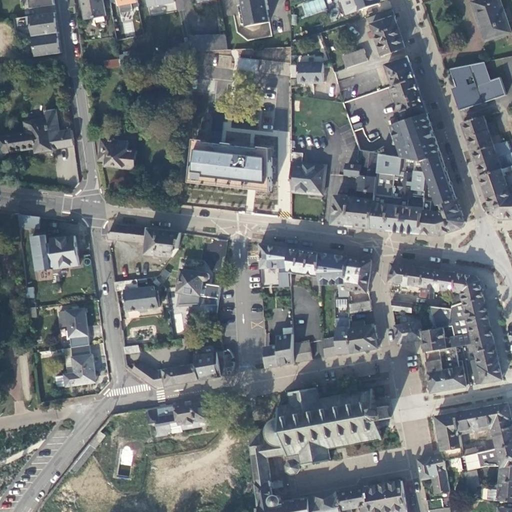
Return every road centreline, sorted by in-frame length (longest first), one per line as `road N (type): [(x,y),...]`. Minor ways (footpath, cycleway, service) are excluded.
road 1 (residential): [(493,254),(407,0)]
road 2 (residential): [(65,0),(92,207)]
road 3 (residential): [(123,400),(92,207)]
road 4 (residential): [(123,400),(100,409),(21,511)]
road 5 (residential): [(241,228),(247,379)]
road 6 (residential): [(92,207),(241,228)]
road 7 (residential): [(241,228),(385,243)]
road 8 (residential): [(390,363),(247,379)]
road 9 (unclassified): [(247,379),(123,400)]
road 10 (residential): [(390,363),(379,288),(385,243)]
